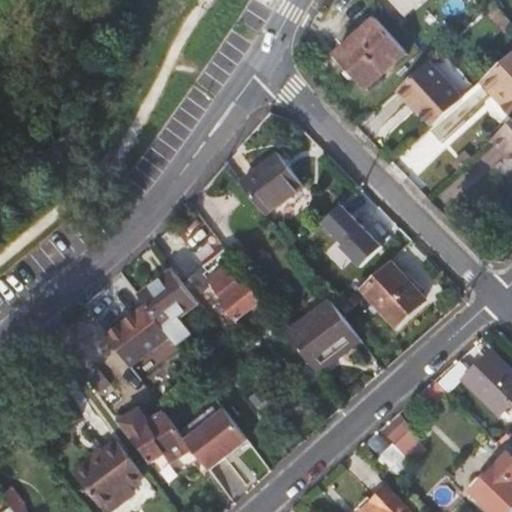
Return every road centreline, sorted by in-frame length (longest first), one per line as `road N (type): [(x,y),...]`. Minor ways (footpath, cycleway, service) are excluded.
road 1 (tertiary): [(0,340),(152,206),(261,61)]
road 2 (residential): [(261,61),(495,296)]
road 3 (residential): [(495,296),(256,511)]
